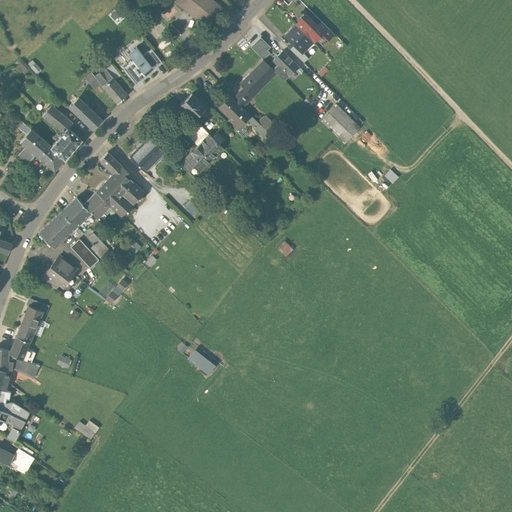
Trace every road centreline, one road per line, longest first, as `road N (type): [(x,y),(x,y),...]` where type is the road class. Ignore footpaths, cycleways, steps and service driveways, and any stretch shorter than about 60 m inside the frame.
road 1 (tertiary): [(36,217),(100,136),(210,52),(260,0)]
road 2 (track): [(511,162),(350,0)]
road 3 (track): [(511,332),(370,511)]
